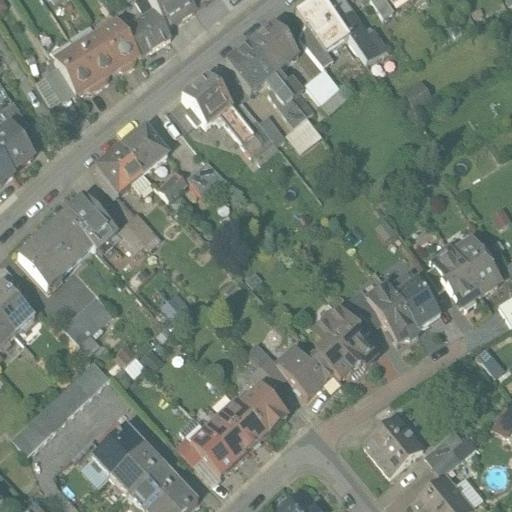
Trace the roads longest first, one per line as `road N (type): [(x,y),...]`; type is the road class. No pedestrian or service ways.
road 1 (residential): [(0,233),(280,0)]
road 2 (residential): [(65,511),(46,491),(42,469),(117,399),(223,511)]
road 3 (residential): [(236,511),(304,448),(366,511)]
